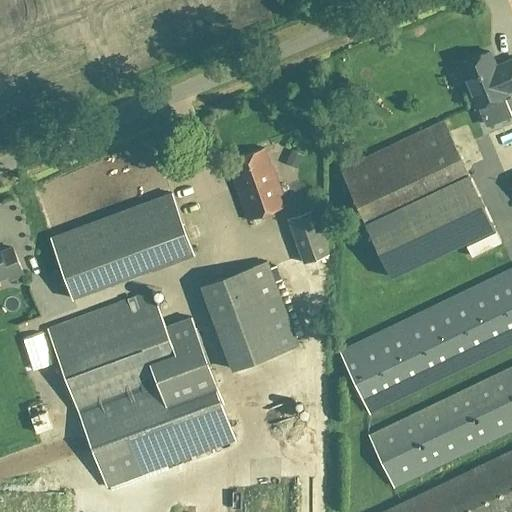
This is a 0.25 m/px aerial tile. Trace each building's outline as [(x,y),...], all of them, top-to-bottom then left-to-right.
[(511,90),(511,60),(495,68),(488,53),(465,62),(457,66),(475,109),(506,96),(505,93),(511,90)] [(387,109),(409,98),(397,73),(375,84),(387,109)] [(340,171),(364,222),(467,173),(443,121),(340,171)] [(499,186),(509,182),(496,143),(485,147),(499,186)] [(228,161),(234,178),(233,178),(248,220),(286,206),(271,165),(270,165),(264,148),(228,161)] [(467,174),(364,223),(390,278),(493,230),(467,174)] [(170,195),(48,239),(70,300),(192,256),(170,195)] [(312,210),(286,219),(303,264),(328,255),(312,210)] [(499,233),(471,245),(479,263),(507,251),(499,233)] [(0,279),(8,275),(10,280),(22,275),(11,248),(0,252),(0,279)] [(266,261),(201,285),(232,370),(297,346),(266,261)] [(511,269),(339,352),(368,412),(511,343),(511,269)] [(106,488),(185,459),(235,440),(222,404),(223,404),(191,317),(164,327),(151,292),(48,330),(99,468),(106,488)] [(511,367),(369,436),(393,487),(511,429),(511,367)] [(511,511),(511,451),(386,511),(511,511)]
